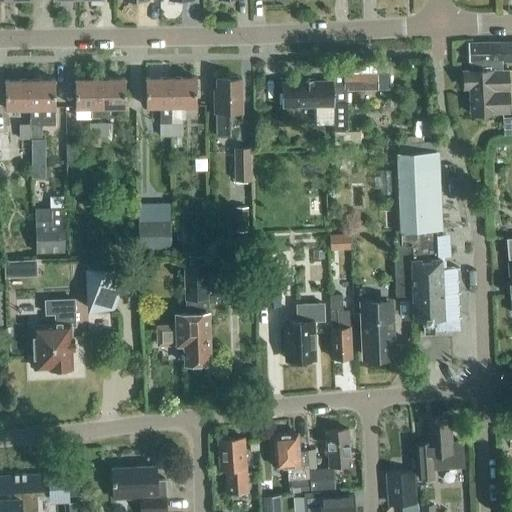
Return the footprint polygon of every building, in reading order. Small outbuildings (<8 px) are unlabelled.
[(470,72),(463,72),(464,89),(470,88),(471,115),(493,114),(503,113),(501,70),(501,63),(511,62),(511,43),(468,44),(468,62),(470,62),(470,72)] [(377,90),(377,74),(331,75),(331,82),(311,82),(304,82),(282,83),(282,108),(315,108),(316,126),(333,125),(334,145),(360,144),(359,132),(347,132),(346,91),(377,90)] [(170,107),(170,138),(182,138),(181,107),(196,107),(195,78),(170,79),(170,107)] [(99,80),(100,118),(109,118),(109,108),(125,108),(124,79),(99,80)] [(159,138),(170,138),(170,107),(170,79),(145,79),(145,108),(159,108),(159,138)] [(229,137),(229,112),(242,112),(241,79),(216,80),(216,91),(213,91),(214,113),(215,113),(215,137),(229,137)] [(30,125),(29,140),(41,140),(41,126),(55,126),(54,80),(29,81),(30,109),(30,125)] [(90,118),(100,118),(99,80),(74,80),(75,109),(90,109),(90,118)] [(5,110),(30,109),(29,81),(4,81),(5,110)] [(100,124),(100,139),(112,139),(111,123),(100,124)] [(88,139),(100,139),(100,124),(88,124),(88,139)] [(29,140),(30,125),(19,125),(18,140),(20,140),(20,151),(29,151),(29,140)] [(0,162),(10,162),(9,134),(0,134),(0,162)] [(235,187),(246,187),(246,181),(251,181),(250,149),(234,149),(235,187)] [(439,244),(434,153),(396,155),(400,231),(395,231),(397,261),(393,261),(395,296),(411,296),(412,321),(423,320),(423,334),(434,334),(434,332),(460,331),(458,268),(441,269),(441,258),(450,257),(449,244),(439,244)] [(235,232),(248,232),(248,207),(234,208),(235,232)] [(35,227),(36,253),(65,253),(64,208),(49,209),(49,227),(35,227)] [(138,251),(170,250),(170,218),(138,218),(138,251)] [(330,251),(350,250),(349,234),(329,235),(330,251)] [(262,270),(278,269),(277,251),(284,251),(284,239),(262,240),(262,270)] [(40,275),(39,258),(7,259),(7,276),(40,275)] [(210,364),(207,264),(183,265),(185,314),(174,314),(175,326),(157,327),(157,346),(175,345),(175,346),(183,346),(184,364),(210,364)] [(86,269),(88,311),(114,310),(130,268),(86,269)] [(265,307),(279,306),(278,277),(264,277),(265,307)] [(342,312),(341,296),(329,296),(332,359),(350,358),(348,311),(342,312)] [(361,361),(395,360),(393,299),(358,301),(361,361)] [(75,326),(74,300),(45,301),(46,315),(55,314),(55,326),(33,327),(35,369),(49,368),(49,370),(71,370),(71,351),(74,351),(74,340),(70,340),(70,327),(75,326)] [(286,360),(313,359),(312,321),(324,321),(323,304),(296,305),(297,322),(285,322),(286,360)] [(464,468),(462,441),(452,442),(450,421),(426,423),(428,442),(414,443),(417,480),(435,478),(434,470),(464,468)] [(329,467),(350,465),(347,430),(326,432),(329,467)] [(298,452),(297,434),(272,436),(275,468),(287,467),(288,481),(308,479),(306,452),(298,452)] [(247,491),(245,469),(243,438),(217,440),(220,470),(225,470),(227,492),(247,491)] [(156,482),(156,467),(111,469),(113,499),(140,498),(140,511),(165,511),(164,481),(156,482)] [(416,504),(414,471),(384,473),(387,506),(416,504)] [(77,473),(65,474),(66,495),(79,495),(77,473)] [(39,511),(39,497),(45,496),(45,492),(54,491),(53,474),(26,476),(26,475),(21,475),(21,476),(19,476),(19,475),(14,475),(14,476),(0,477),(0,511),(39,511)] [(310,491),(303,492),(304,511),(353,511),(353,496),(322,498),(322,491),(310,491)]
